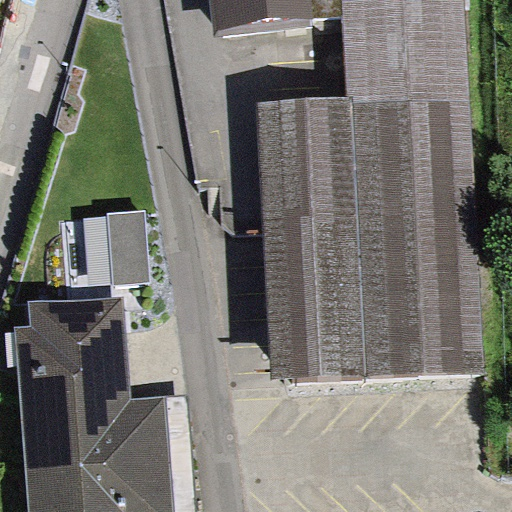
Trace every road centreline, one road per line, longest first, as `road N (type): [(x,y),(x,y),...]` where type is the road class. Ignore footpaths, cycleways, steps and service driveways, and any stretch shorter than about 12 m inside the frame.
road 1 (residential): [(145,0),(227,511)]
road 2 (residential): [(64,0),(0,215)]
